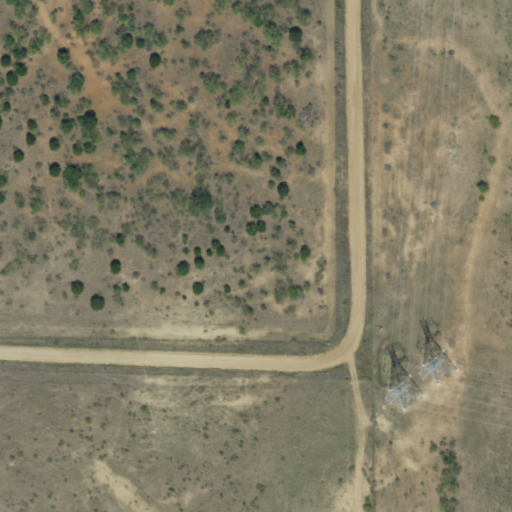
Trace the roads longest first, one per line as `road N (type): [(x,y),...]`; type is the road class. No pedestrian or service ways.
road 1 (residential): [(332,0),(331,231),(316,386)]
road 2 (residential): [(316,386),(0,386)]
road 3 (residential): [(345,511),(341,461),(316,386)]
